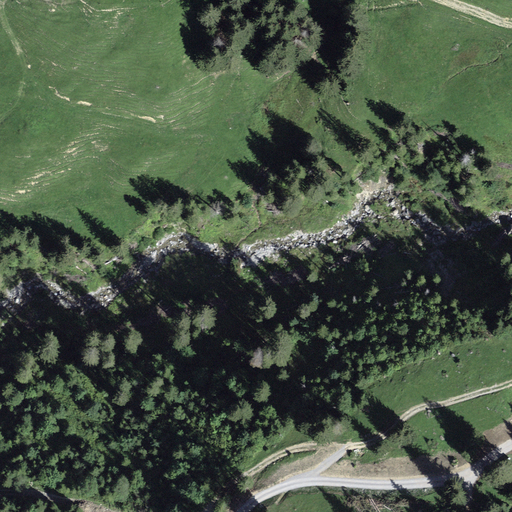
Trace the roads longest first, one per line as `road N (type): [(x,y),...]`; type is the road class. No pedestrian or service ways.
road 1 (track): [(511,383),(418,409),(368,444),(280,456),(238,481),(213,511)]
road 2 (track): [(511,444),(467,475),(375,485),(300,481),(241,511)]
